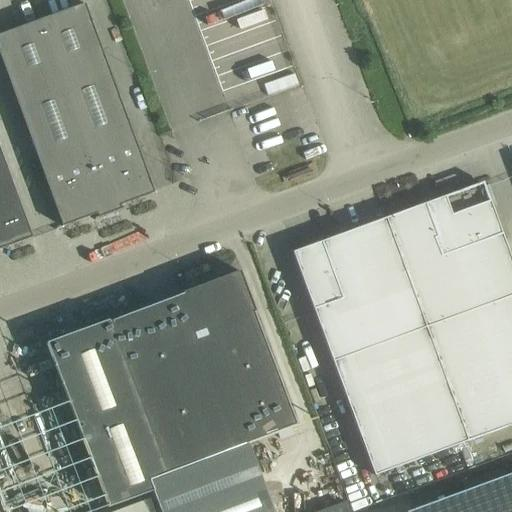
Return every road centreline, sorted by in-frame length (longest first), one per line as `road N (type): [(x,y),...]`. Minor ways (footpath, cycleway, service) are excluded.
road 1 (unclassified): [(0,311),(511,123)]
road 2 (unknown): [(0,146),(51,292)]
